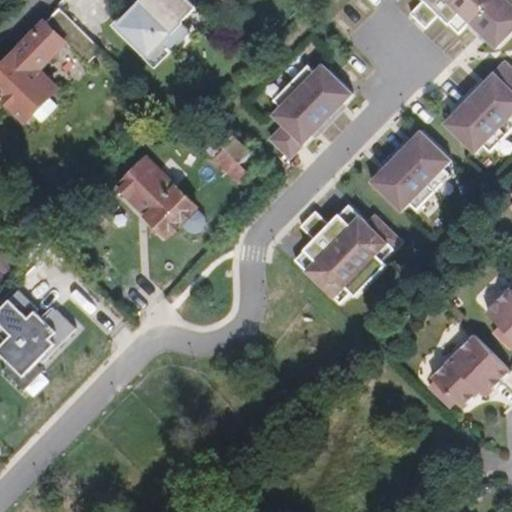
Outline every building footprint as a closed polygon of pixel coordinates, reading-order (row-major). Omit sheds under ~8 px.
[(166,61),(195,32),(184,23),(199,7),(191,0),(157,0),(158,1),(150,9),(144,8),(138,14),(137,13),(121,29),(137,45),(144,39),(159,53),(166,61)] [(498,49),(511,34),(511,0),(424,0),(425,0),(411,14),(427,29),(440,15),(460,35),(471,24),(498,49)] [(58,92),(38,73),(66,44),(89,67),(104,51),(60,10),(0,69),(0,96),(27,124),(35,115),(43,123),(59,107),(51,99),(58,92)] [(159,53),(144,39),(137,45),(153,60),(159,53)] [(511,68),(505,62),(445,124),(476,154),(483,146),(490,153),(511,130),(511,68)] [(271,140),(291,159),(354,95),(323,65),(315,73),(308,66),(274,101),(281,108),(273,115),(284,126),(271,140)] [(194,138),(205,128),(198,121),(188,132),(194,138)] [(222,143),(205,128),(194,138),(210,154),(222,143)] [(452,161),(422,131),(372,182),(403,212),(410,204),(418,211),(435,194),(452,176),(444,169),(452,161)] [(253,176),(242,165),(254,153),(236,136),(225,147),(222,143),(210,154),(242,187),(253,176)] [(199,210),(199,209),(178,186),(174,190),(145,160),(118,187),(147,217),(168,239),(182,226),(190,234),(197,236),(201,234),(207,229),(208,225),(207,218),(199,210)] [(315,240),(296,260),(341,305),(353,293),(356,296),(387,265),(383,261),(402,242),(376,216),(368,224),(349,205),(330,225),(316,212),(301,227),(315,240)] [(511,289),(487,314),(511,338),(511,289)] [(21,291),(0,311),(0,334),(7,341),(0,347),(0,352),(10,363),(24,377),(37,365),(41,362),(44,365),(78,331),(59,312),(48,323),(38,313),(40,310),(21,291)] [(494,392),(511,373),(475,337),(432,379),(464,410),(481,393),(487,386),(494,392)] [(24,377),(10,363),(2,371),(22,393),(44,373),(37,365),(24,377)] [(486,399),(494,392),(487,386),(481,393),(486,399)]
